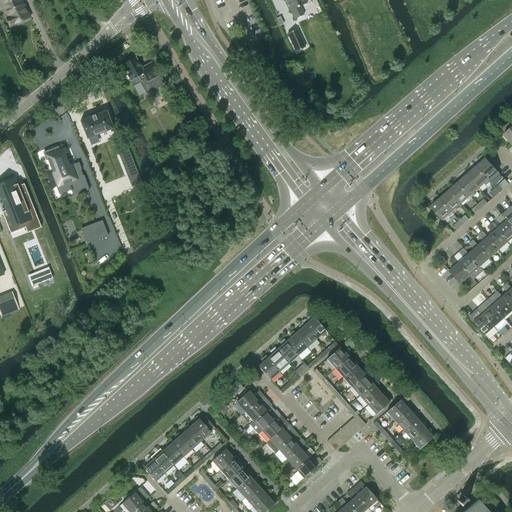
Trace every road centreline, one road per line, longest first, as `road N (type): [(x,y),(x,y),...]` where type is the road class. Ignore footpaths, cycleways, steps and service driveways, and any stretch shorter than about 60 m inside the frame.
road 1 (primary): [(315,195),(67,422),(23,477)]
road 2 (primary): [(23,477),(330,215)]
road 3 (tertiary): [(511,422),(330,215)]
road 4 (primary): [(511,22),(315,195)]
road 5 (primary): [(330,215),(511,55)]
road 6 (secondary): [(315,195),(173,0)]
road 7 (residential): [(511,187),(423,264),(459,307),(511,263)]
road 8 (unclassified): [(0,125),(142,0)]
road 9 (residential): [(415,511),(511,425)]
